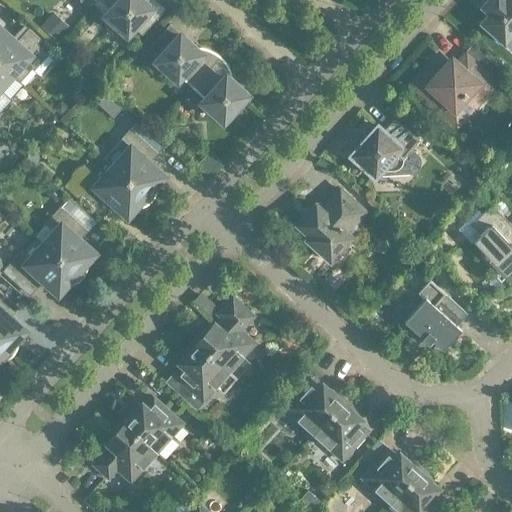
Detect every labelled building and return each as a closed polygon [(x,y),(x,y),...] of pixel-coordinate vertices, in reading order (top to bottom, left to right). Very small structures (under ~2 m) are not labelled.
[(96,0),(94,3),(106,14),(127,33),(133,27),(138,31),(142,35),(165,8),(156,0),(96,0)] [(490,13),(486,17),(480,24),(481,25),(482,23),(503,42),(502,43),(503,44),(511,33),(511,0),(487,0),(482,6),(490,13)] [(0,64),(11,74),(23,60),(33,68),(47,52),(24,31),(15,40),(0,26),(0,64)] [(181,75),(193,86),(219,58),(215,54),(208,50),(200,48),(191,49),(178,36),(157,60),(177,79),(181,75)] [(87,50),(76,62),(105,87),(123,66),(110,54),(101,63),(87,50)] [(474,107),(496,82),(466,54),(457,64),(452,59),(443,69),(433,60),(411,85),(436,108),(444,99),(454,109),(464,98),(474,107)] [(223,61),(219,58),(193,86),(206,98),(202,101),(223,120),(244,97),(231,85),(230,76),(227,68),(223,61)] [(0,86),(11,74),(0,64),(0,110),(11,98),(0,87),(0,86)] [(378,125),(351,155),(374,176),(376,175),(411,173),(414,172),(417,171),(419,168),(420,165),(421,162),(421,158),(419,155),(417,152),(414,150),(413,148),(412,148),(419,140),(395,117),(383,130),(378,125)] [(125,151),(112,165),(150,199),(152,196),(155,190),(155,183),(163,174),(145,157),(154,148),(130,126),(115,143),(125,151)] [(148,201),(150,199),(112,165),(100,178),(88,167),(73,183),(100,207),(109,198),(127,215),(135,205),(142,204),(148,201)] [(354,230),(355,228),(355,225),(354,223),(365,211),(340,188),(321,208),(316,203),(297,224),(309,235),(306,239),(330,261),(352,236),(350,235),(354,230)] [(55,229),(43,242),(43,243),(80,276),(83,274),(85,267),(85,261),(94,251),(76,235),(84,225),(91,217),(68,196),(60,204),(46,220),(55,229)] [(482,235),(481,253),(482,258),(485,263),(489,266),(494,267),(494,274),(500,281),(511,270),(511,225),(491,204),(471,223),(482,235)] [(21,247),(7,263),(31,285),(39,275),(58,292),(66,282),(73,282),(78,278),(80,276),(43,243),(43,242),(31,256),(21,247)] [(424,298),(404,321),(429,343),(432,340),(443,349),(461,329),(456,325),(467,313),(429,279),(418,292),(424,298)] [(0,344),(11,354),(13,351),(16,345),(16,338),(24,329),(6,312),(15,303),(0,289),(0,344)] [(197,335),(193,339),(236,378),(251,362),(243,356),(255,342),(241,330),(254,315),(232,296),(217,313),(223,319),(217,325),(214,323),(208,330),(206,329),(205,330),(202,332),(197,335)] [(182,364),(166,382),(195,409),(216,386),(223,393),(236,378),(193,339),(192,341),(190,343),(189,345),(187,347),(186,350),(184,353),(186,355),(179,362),(182,364)] [(9,356),(11,354),(0,344),(0,359),(3,359),(9,356)] [(284,407),(313,433),(345,398),(338,393),(331,389),(330,390),(322,384),(320,386),(310,378),(284,407)] [(136,410),(134,409),(127,414),(121,419),(157,452),(183,422),(153,396),(145,406),(142,403),(136,410)] [(345,398),(313,433),(342,460),(368,430),(359,421),(361,419),(354,412),(356,411),(351,404),(345,398)] [(157,452),(121,419),(116,426),(112,433),(114,435),(107,442),(110,445),(93,463),(109,477),(117,468),(131,481),(157,452)] [(361,477),(390,503),(422,467),(416,462),(408,458),(407,460),(400,453),(397,456),(388,447),(361,477)] [(422,467),(390,503),(400,511),(434,511),(446,499),(436,491),(438,488),(431,482),(433,480),(428,473),(422,467)] [(209,511),(198,502),(189,511),(209,511)]
